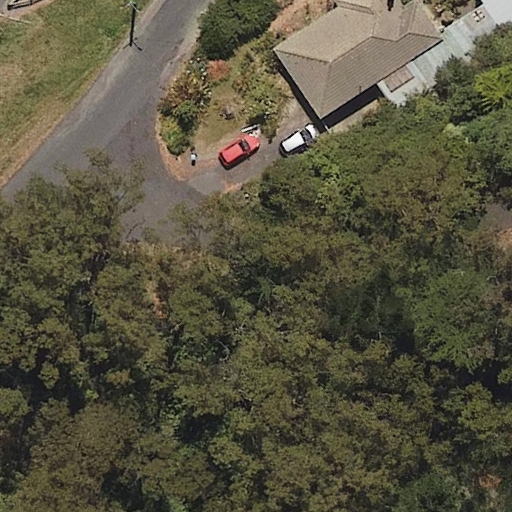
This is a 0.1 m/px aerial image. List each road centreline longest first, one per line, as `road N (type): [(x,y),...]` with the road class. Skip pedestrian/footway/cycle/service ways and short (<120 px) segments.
road 1 (residential): [(511,216),(328,250),(235,247),(155,220),(118,182),(99,133)]
road 2 (residential): [(191,0),(99,133)]
road 3 (residential): [(99,133),(0,230)]
